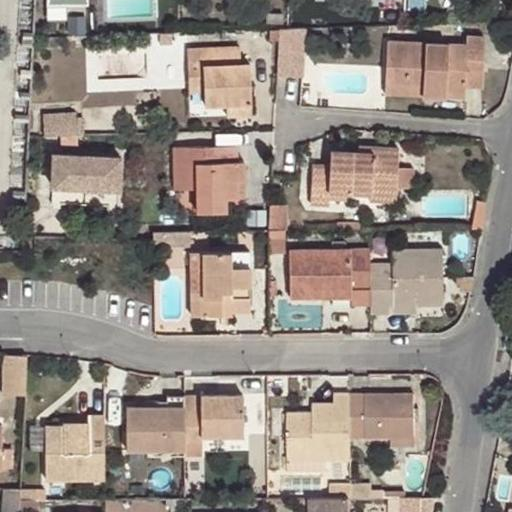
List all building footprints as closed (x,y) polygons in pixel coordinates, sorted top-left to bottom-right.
[(67,2),(90,2),(89,0),(48,0),(48,16),(67,16),(67,2)] [(283,14),(267,14),(267,24),(283,24),(283,14)] [(277,25),(277,73),(306,73),(307,25),(277,25)] [(388,41),(386,82),(423,84),(423,94),(465,97),(466,85),(467,68),(484,68),(485,39),(467,37),(466,46),(388,41)] [(187,49),(189,84),(204,84),(204,90),(205,104),(226,104),(227,115),(251,115),(250,81),(241,81),(241,64),(240,47),(187,49)] [(250,64),(241,64),(241,81),(250,81),(250,64)] [(483,86),(484,68),(467,68),(466,85),(483,86)] [(423,84),(386,82),(385,92),(423,94),(423,84)] [(77,109),(43,110),(45,143),(79,141),(77,109)] [(236,181),(243,180),(243,162),(236,162),(236,147),(174,147),(174,191),(196,191),(197,214),(225,214),(225,198),(236,198),(236,190),(236,181)] [(398,149),(372,148),(372,153),(359,153),(330,151),(330,167),(312,166),(311,202),(328,203),(328,199),(329,192),(346,193),(371,193),(371,189),(396,190),(398,149)] [(121,158),(53,154),(51,187),(119,192),(121,158)] [(396,203),(396,190),(371,189),(371,193),(371,202),(396,203)] [(472,227),(481,229),(481,227),(486,202),(477,200),(472,227)] [(285,229),(270,230),(270,253),(284,253),(285,229)] [(351,304),(371,303),(370,264),(370,249),(290,249),(291,297),(324,297),(324,288),(351,288),(351,296),(351,304)] [(371,303),(370,313),(395,312),(394,304),(416,304),(442,304),(441,249),(391,250),(392,264),(370,264),(371,303)] [(232,252),(202,252),(203,298),(198,297),(198,316),(222,315),(222,311),(232,310),(249,310),(249,266),(232,266),(232,252)] [(324,297),(351,296),(351,288),(324,288),(324,297)] [(394,304),(395,312),(415,312),(416,304),(394,304)] [(8,354),(3,354),(2,393),(26,394),(26,354),(8,354)] [(351,437),(350,394),(335,394),(334,405),(314,405),(314,413),(288,413),(288,471),(326,471),(327,459),(350,459),(351,437)] [(414,395),(350,394),(351,437),(391,437),(391,446),(414,445),(414,395)] [(242,395),(184,396),(184,449),(185,455),(202,455),(202,436),(243,436),(242,395)] [(184,449),(184,396),(167,396),(167,407),(127,407),(128,449),(149,449),(184,449)] [(104,478),(103,416),(88,415),(88,423),(63,423),(63,427),(46,427),(46,479),(104,478)] [(0,424),(0,468),(13,469),(13,459),(1,458),(1,447),(2,425),(0,424)] [(13,447),(1,447),(1,458),(13,459),(13,447)] [(384,497),(383,493),(383,490),(371,490),(371,483),(351,484),(350,497),(355,498),(384,497)] [(350,497),(351,484),(330,484),(330,497),(336,498),(349,497),(350,497)] [(20,488),(3,487),(1,511),(18,511),(19,500),(20,489),(20,488)] [(20,489),(19,500),(37,499),(36,490),(36,489),(20,489)] [(37,499),(38,499),(45,499),(44,490),(36,490),(37,499)] [(330,497),(309,498),(308,511),(349,511),(349,497),(336,498),(330,497)] [(432,511),(435,497),(422,497),(406,497),(400,497),(400,511),(432,511)] [(19,500),(18,511),(37,511),(38,499),(37,499),(19,500)] [(170,511),(171,499),(159,499),(159,511),(164,511),(170,511)]
